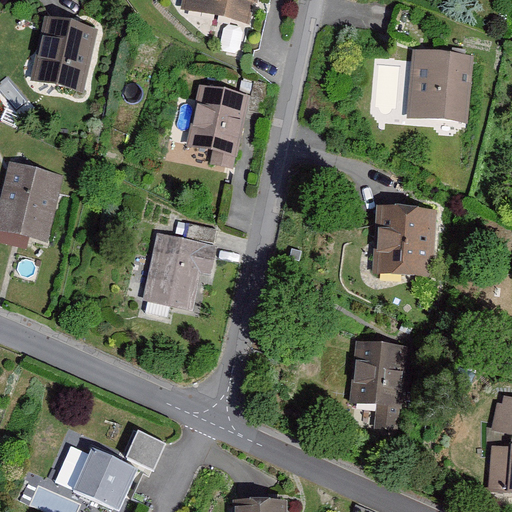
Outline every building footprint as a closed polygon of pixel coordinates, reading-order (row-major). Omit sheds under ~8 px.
[(247,25),(252,0),(181,0),(179,10),(247,25)] [(33,82),(85,92),(97,30),(44,20),(33,82)] [(470,62),(410,58),(405,124),(466,128),(470,62)] [(231,165),(245,106),(195,93),(180,152),(231,165)] [(4,169),(0,186),(0,236),(45,247),(60,183),(4,169)] [(431,217),(372,215),(370,281),(429,283),(431,217)] [(153,242),(138,306),(187,316),(196,278),(208,281),(213,255),(153,242)] [(408,356),(353,349),(346,409),(377,413),(374,435),(398,438),(408,356)] [(508,443),(506,452),(511,453),(511,407),(500,405),(499,412),(493,411),(487,439),(508,443)] [(160,451),(133,440),(121,467),(148,479),(160,451)] [(511,500),(511,456),(486,455),(483,499),(511,500)] [(117,511),(132,478),(85,458),(68,499),(99,511),(117,511)]
